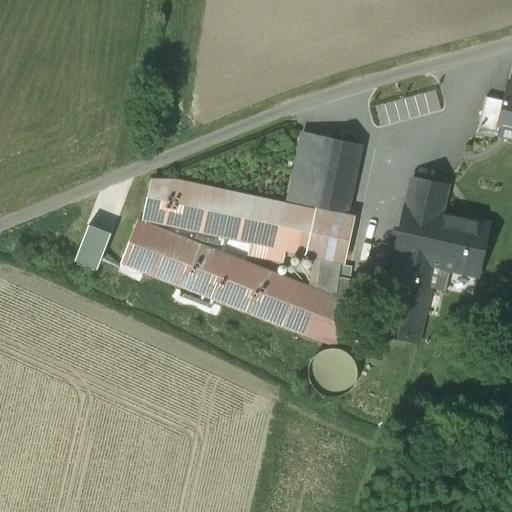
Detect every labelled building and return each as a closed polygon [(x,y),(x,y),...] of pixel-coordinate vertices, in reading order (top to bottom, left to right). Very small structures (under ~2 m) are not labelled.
[(511,84),(508,83),(503,102),(499,120),(501,121),(511,123),(511,84)] [(499,120),(503,102),(485,98),(478,129),(498,133),(501,121),(499,120)] [(362,146),(303,134),(289,202),(315,208),(347,214),(362,146)] [(406,206),(442,214),(448,187),(412,179),(406,206)] [(177,182),(152,181),(143,220),(250,243),(248,253),(283,261),(285,251),(305,255),(309,255),(317,212),(315,212),(177,182)] [(442,214),(406,206),(395,256),(435,265),(430,287),(446,290),(449,274),(446,273),(447,269),(477,276),(489,224),(442,214)] [(305,257),(321,260),(323,250),(343,254),(341,264),(345,265),(355,216),(347,214),(315,208),(315,212),(317,212),(309,255),(305,255),(305,257)] [(316,292),(138,223),(122,264),(335,346),(349,309),(354,281),(339,279),(336,295),(316,292)] [(111,235),(88,226),(76,260),(98,268),(111,235)] [(316,292),(336,295),(339,279),(341,264),(343,254),(323,250),(321,260),(316,292)] [(435,265),(395,256),(383,306),(411,312),(424,315),(428,296),(430,287),(435,265)] [(438,298),(428,296),(424,315),(434,317),(438,298)] [(404,339),(411,312),(383,306),(377,333),(404,339)] [(352,360),(346,355),(340,351),(332,350),(324,352),(318,355),(313,361),(310,368),(309,376),(311,383),(316,390),(322,394),(329,397),(337,396),(344,394),(350,389),(354,382),(356,375),(355,367),(352,360)]
